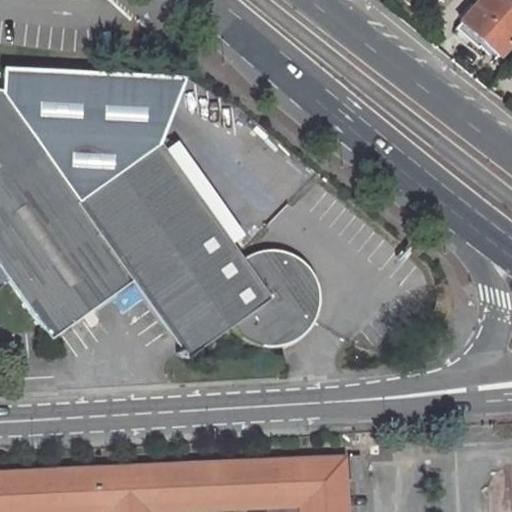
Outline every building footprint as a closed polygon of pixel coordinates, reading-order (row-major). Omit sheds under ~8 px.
[(511,40),(511,10),(500,0),(480,0),(455,28),(478,48),(484,41),(499,54),(511,40)] [(2,70),(1,91),(76,201),(158,143),(185,79),(2,70)] [(0,270),(50,340),(132,281),(76,201),(1,91),(0,90),(0,270)] [(272,297),(248,264),(158,143),(76,201),(132,281),(187,358),(232,326),(272,297)] [(256,260),(248,264),(272,297),(232,326),(238,333),(244,340),(252,345),(261,348),(270,350),(279,349),(288,347),(297,343),(304,338),(310,331),(315,323),(319,315),(320,306),(320,296),(318,287),(314,279),(308,271),(301,265),(293,261),(284,258),(274,257),(265,257),(256,260)] [(346,511),(346,483),(344,456),(0,472),(0,511),(152,511),(152,510),(167,509),(167,504),(180,503),(181,509),(287,506),(286,511),(346,511)] [(360,482),(359,458),(348,459),(349,482),(360,482)]
